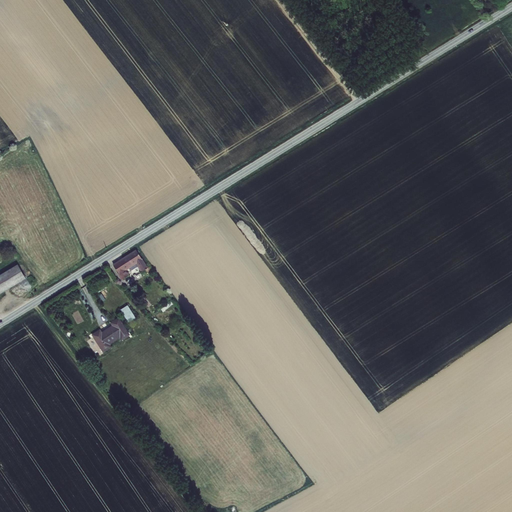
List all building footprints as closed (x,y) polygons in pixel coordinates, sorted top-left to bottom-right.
[(139,271),(147,266),(136,249),(112,264),(121,278),(127,274),(124,269),(133,263),(139,271)] [(0,293),(26,279),(18,265),(0,275),(0,293)] [(121,306),(125,312),(133,307),(129,301),(121,306)] [(93,333),(97,340),(123,323),(119,317),(111,322),(112,325),(102,331),(100,329),(93,333)] [(97,340),(103,350),(110,346),(108,343),(119,336),(121,338),(129,333),(123,323),(97,340)]
